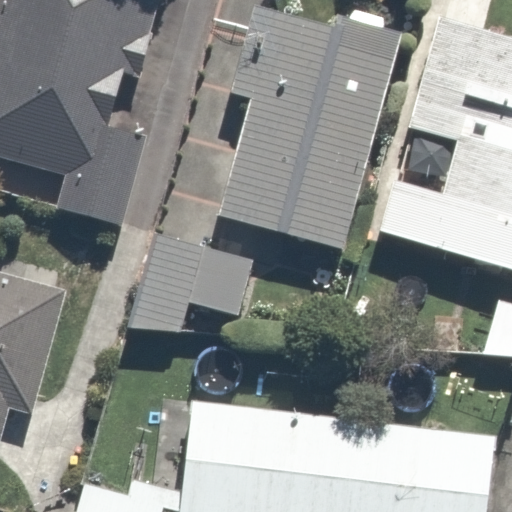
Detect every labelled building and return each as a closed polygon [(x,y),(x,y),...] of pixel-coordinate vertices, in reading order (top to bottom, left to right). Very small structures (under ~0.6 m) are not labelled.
[(0,0),(0,164),(72,185),(63,215),(141,237),(168,144),(129,133),(166,0),(0,0)] [(259,108),(226,223),(350,259),(410,48),(265,7),(238,102),(259,108)] [(398,186),(383,243),(511,278),(511,39),(445,21),(413,138),(464,152),(451,201),(398,186)] [(266,265),(159,234),(130,332),(183,347),(193,313),(248,329),(266,265)] [(0,266),(0,474),(12,478),(30,412),(73,424),(107,296),(0,266)] [(511,301),(501,297),(481,349),(511,361),(511,301)] [(500,511),(506,442),(202,418),(194,511),(500,511)]
